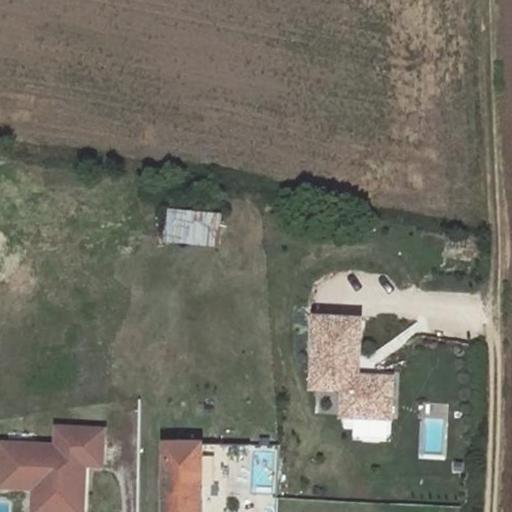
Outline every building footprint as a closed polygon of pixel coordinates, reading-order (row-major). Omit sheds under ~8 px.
[(170,209),(170,242),(224,243),(225,210),(170,209)] [(334,403),(338,357),(318,357),(315,400),(334,403)] [(26,401),(0,398),(0,511),(18,511),(24,430),(26,401)] [(77,511),(126,511),(127,492),(129,404),(108,403),(106,478),(78,478),(77,511)] [(164,440),(160,511),(244,511),(247,468),(213,466),(214,443),(164,440)]
